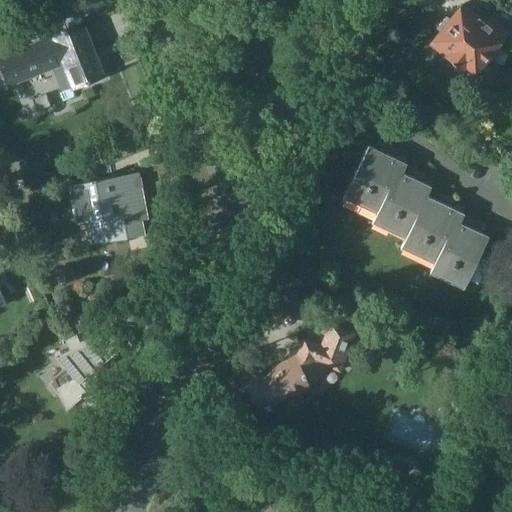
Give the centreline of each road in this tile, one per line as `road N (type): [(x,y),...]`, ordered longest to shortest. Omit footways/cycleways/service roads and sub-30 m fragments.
road 1 (residential): [(222,273),(380,0)]
road 2 (residential): [(222,273),(148,0)]
road 3 (residential): [(129,511),(222,273)]
